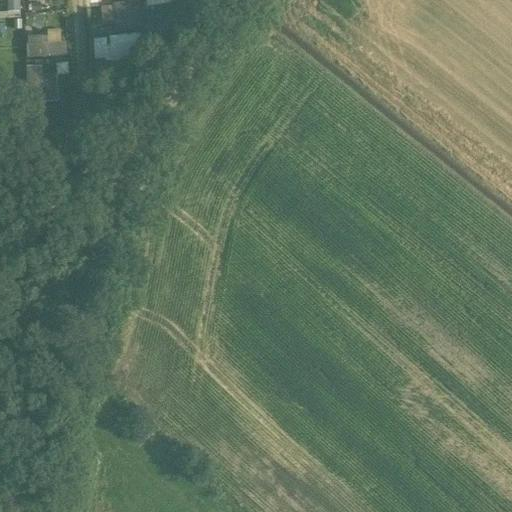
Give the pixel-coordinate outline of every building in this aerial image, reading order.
[(137,0),(128,0),(113,2),(116,30),(141,27),(137,0)] [(27,13),(26,27),(45,27),(46,13),(27,13)] [(93,36),(95,61),(141,58),(140,34),(93,36)] [(43,41),(43,35),(27,35),(26,56),(67,57),(67,41),(43,41)] [(43,73),(42,64),(25,65),(27,102),(59,101),(58,73),(43,73)]
